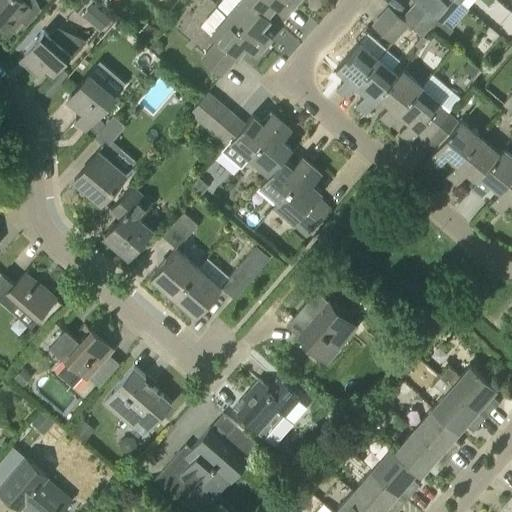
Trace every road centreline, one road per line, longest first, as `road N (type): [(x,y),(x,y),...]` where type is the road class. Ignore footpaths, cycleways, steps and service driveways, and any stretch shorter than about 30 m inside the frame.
road 1 (residential): [(211,380),(64,253),(44,225),(26,127),(0,89)]
road 2 (unclassified): [(294,78),(490,254),(511,263)]
